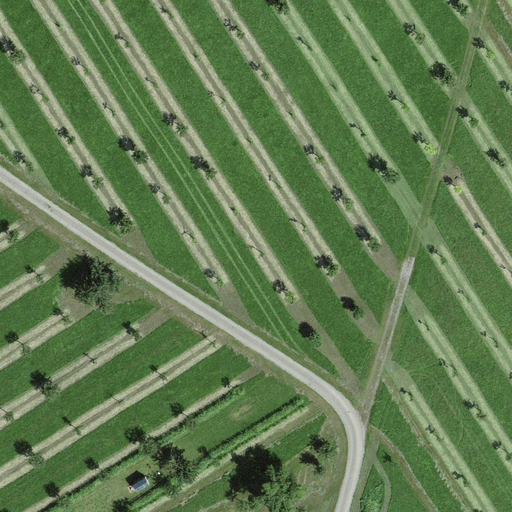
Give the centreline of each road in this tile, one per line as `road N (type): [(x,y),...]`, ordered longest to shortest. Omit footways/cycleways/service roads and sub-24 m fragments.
road 1 (track): [(0,181),(349,410),(360,433),(348,511)]
road 2 (track): [(360,433),(461,87)]
